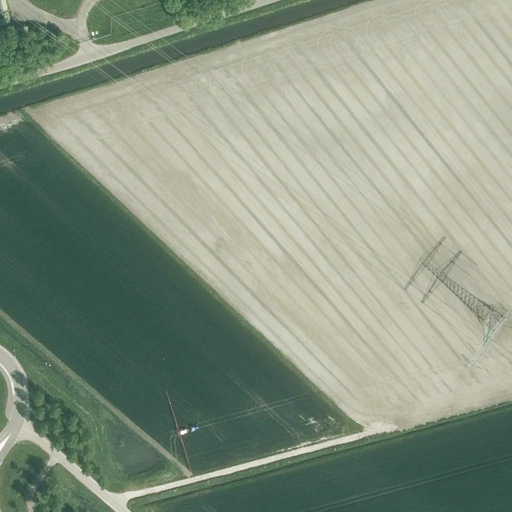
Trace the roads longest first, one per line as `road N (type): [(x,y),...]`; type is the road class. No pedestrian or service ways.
road 1 (unclassified): [(0,85),(268,0)]
road 2 (track): [(111,504),(356,438)]
road 3 (unclassified): [(16,422),(120,511)]
